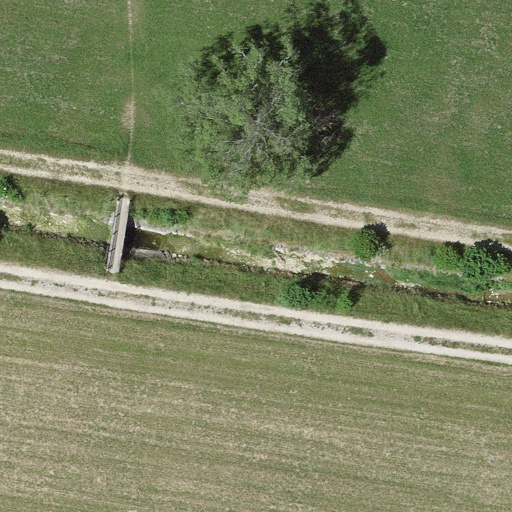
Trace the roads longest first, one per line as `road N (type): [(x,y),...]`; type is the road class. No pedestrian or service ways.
road 1 (track): [(0,159),(511,240)]
road 2 (track): [(0,276),(511,356)]
